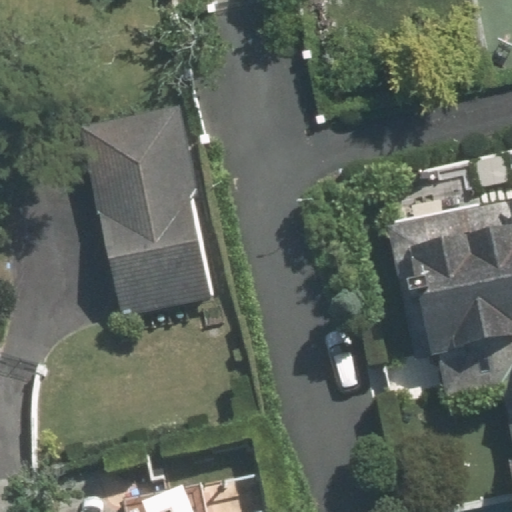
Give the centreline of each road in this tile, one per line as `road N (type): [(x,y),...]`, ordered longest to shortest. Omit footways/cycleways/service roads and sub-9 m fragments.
road 1 (residential): [(511,108),(258,163),(330,511)]
road 2 (unknown): [(226,0),(258,163)]
